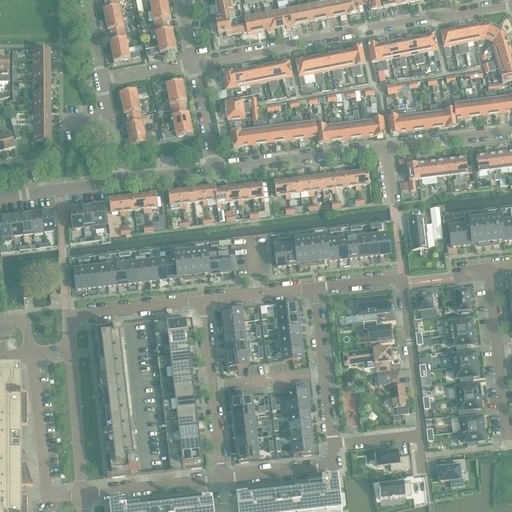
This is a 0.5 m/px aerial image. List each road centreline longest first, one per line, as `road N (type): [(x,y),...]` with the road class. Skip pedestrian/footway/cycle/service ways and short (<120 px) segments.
road 1 (residential): [(511,4),(194,65)]
road 2 (residential): [(202,301),(221,479)]
road 3 (residential): [(81,494),(48,497),(31,353)]
road 4 (residential): [(511,445),(488,269)]
road 5 (residential): [(70,351),(67,315),(202,301)]
road 6 (residential): [(215,168),(385,147)]
road 7 (residential): [(404,280),(419,435)]
road 8 (residential): [(333,443),(314,289)]
road 9 (residential): [(81,494),(70,351)]
road 10 (residential): [(221,479),(81,494)]
road 11 (residential): [(385,147),(511,132)]
road 12 (residential): [(333,443),(318,467),(221,479)]
road 13 (residential): [(0,196),(120,181)]
